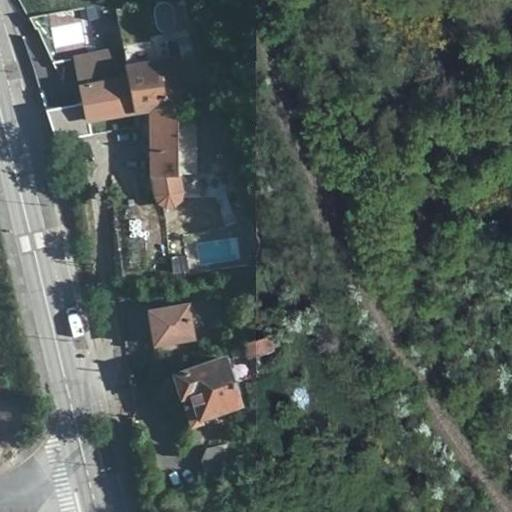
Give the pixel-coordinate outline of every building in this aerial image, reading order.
[(128,68),(125,50),(75,61),(88,122),(136,112),(128,68)] [(179,104),(188,102),(180,58),(128,68),(136,112),(151,110),(179,104)] [(193,127),(193,101),(188,102),(179,104),(179,128),(193,127)] [(179,182),(179,128),(179,104),(151,110),(153,189),(156,197),(158,201),(161,204),(164,206),(167,207),(176,206),(179,205),(181,202),(182,195),(182,192),(179,182)] [(53,109),(56,136),(86,132),(82,105),(53,109)] [(191,310),(151,311),(152,346),(192,344),(191,310)] [(269,335),(248,343),(251,354),(273,348),(269,335)] [(195,396),(202,418),(240,405),(226,358),(176,373),(185,399),(195,396)] [(204,426),(202,418),(195,396),(185,399),(194,429),(204,426)] [(202,463),(206,482),(233,475),(224,445),(208,450),(202,463)]
